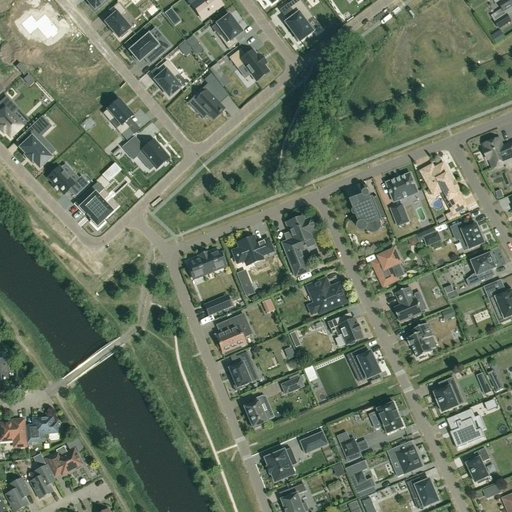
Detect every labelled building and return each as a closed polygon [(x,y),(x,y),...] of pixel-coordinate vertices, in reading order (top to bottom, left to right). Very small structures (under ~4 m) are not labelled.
[(85,0),(94,10),(106,0),(85,0)] [(217,0),(192,0),(191,2),(197,10),(200,8),(206,16),(221,5),(217,0)] [(296,15),(285,23),(299,42),(312,32),(305,23),(312,17),(299,0),(293,0),(287,4),(296,15)] [(511,6),(511,0),(500,0),(502,2),(499,4),(502,9),(491,16),(499,29),(511,21),(507,15),(506,15),(504,12),(511,6)] [(113,16),(105,23),(118,38),(119,38),(120,39),(127,34),(126,32),(130,29),(120,17),(126,12),(118,3),(109,11),(113,16)] [(168,19),(175,14),(171,9),(164,14),(168,19)] [(31,15),(20,24),(30,35),(37,28),(47,40),(51,37),(52,38),(58,33),(57,31),(59,30),(54,24),(53,23),(53,24),(50,21),(51,20),(50,20),(45,14),(36,21),(31,15)] [(217,24),(224,33),(219,37),(228,50),(238,43),(234,38),(242,32),(238,27),(234,22),(229,15),(217,24)] [(148,35),(129,51),(133,56),(132,57),(137,63),(138,61),(139,62),(144,58),(145,56),(146,57),(150,53),(151,52),(157,59),(170,47),(161,36),(155,29),(148,35)] [(186,41),(190,46),(197,41),(193,36),(186,41)] [(186,42),(180,47),(187,56),(193,51),(186,42)] [(46,54),(55,65),(63,58),(72,69),(73,70),(74,69),(73,69),(77,66),(78,68),(84,63),(83,61),(83,60),(84,61),(84,60),(84,59),(79,54),(76,50),(75,50),(71,45),(71,44),(70,44),(62,51),(57,45),(46,54)] [(240,50),(229,58),(238,70),(243,65),(251,75),(256,82),(269,72),(265,66),(266,64),(260,55),(258,57),(253,51),(245,56),(240,50)] [(161,75),(154,80),(169,97),(180,87),(173,79),(178,74),(167,61),(157,69),(161,75)] [(20,63),(15,67),(24,76),(28,72),(20,63)] [(214,76),(220,72),(222,70),(217,64),(209,70),(214,76)] [(202,96),(196,102),(203,109),(198,114),(202,119),(207,114),(213,120),(221,112),(221,111),(224,108),(212,96),(221,87),(211,74),(205,79),(209,83),(199,93),(202,96)] [(29,75),(24,80),(28,85),(33,80),(29,75)] [(90,89),(100,101),(111,91),(105,85),(106,85),(105,84),(103,82),(103,81),(97,75),(89,82),(83,76),(73,85),(82,96),(90,89)] [(0,110),(2,112),(0,113),(0,130),(3,134),(5,133),(10,138),(22,127),(22,128),(29,121),(17,109),(6,97),(0,103),(0,110)] [(119,100),(103,114),(110,122),(114,118),(121,125),(116,129),(121,135),(126,141),(132,136),(134,135),(128,129),(129,129),(124,123),(130,118),(132,116),(127,110),(127,109),(123,104),(123,105),(119,100)] [(30,139),(21,147),(28,154),(26,155),(33,162),(34,161),(41,167),(52,156),(36,139),(52,124),(43,115),(25,133),(30,139)] [(134,138),(122,148),(133,160),(142,153),(156,170),(169,159),(153,141),(144,149),(134,138)] [(511,166),(511,143),(506,146),(506,147),(503,148),(502,145),(501,146),(499,142),(500,142),(499,139),(484,145),(485,150),(484,150),(488,160),(490,159),(494,168),(493,169),(506,164),(508,168),(511,166)] [(435,177),(426,182),(431,190),(434,196),(441,192),(452,212),(446,216),(449,221),(461,216),(458,211),(466,207),(457,190),(458,189),(454,183),(454,184),(445,167),(443,166),(440,166),(435,169),(434,169),(433,171),(433,173),(435,177)] [(59,167),(48,178),(64,195),(70,189),(77,195),(88,184),(81,177),(74,184),(59,167)] [(394,203),(418,193),(410,174),(386,184),(394,203)] [(83,204),(79,208),(84,214),(83,215),(97,230),(105,223),(103,221),(113,212),(97,195),(101,191),(95,185),(79,200),(83,204)] [(357,199),(352,201),(354,207),(355,206),(355,207),(354,208),(355,210),(354,211),(354,212),(353,213),(354,214),(355,215),(356,215),(357,215),(360,224),(359,225),(358,227),(359,228),(359,230),(361,231),(363,232),(364,231),(366,231),(367,229),(368,231),(370,232),(372,233),(374,233),(376,232),(378,231),(380,229),(380,227),(380,225),(380,223),(379,221),(386,218),(377,197),(370,199),(369,196),(369,194),(369,193),(367,192),(366,192),(365,193),(364,194),(364,195),(365,197),(365,198),(363,199),(362,197),(361,197),(361,198),(358,199),(358,200),(357,201),(357,199)] [(406,214),(394,218),(398,227),(409,222),(406,214)] [(292,241),(287,243),(283,244),(295,276),(307,272),(307,273),(310,272),(301,252),(303,251),(301,247),(304,246),(303,242),(311,238),(309,235),(317,232),(312,217),(303,220),(302,217),(287,224),(293,238),(292,241)] [(456,241),(459,240),(465,238),(470,250),(485,244),(477,225),(470,227),(470,225),(464,228),(462,223),(451,228),(456,241)] [(441,241),(438,233),(424,239),(427,246),(441,241)] [(253,237),(252,237),(238,243),(240,249),(232,252),(237,264),(245,261),(247,266),(262,260),(261,256),(273,252),(268,240),(256,244),(253,237)] [(194,280),(205,276),(214,272),(225,267),(218,251),(209,255),(208,253),(198,257),(199,259),(189,263),(190,266),(188,267),(194,280)] [(381,260),(373,263),(377,272),(378,273),(379,273),(380,276),(379,276),(379,277),(380,277),(384,286),(397,280),(396,279),(403,275),(398,264),(400,263),(394,251),(380,258),(381,260)] [(492,270),(493,270),(496,268),(495,266),(497,265),(492,253),(491,253),(492,254),(485,257),(484,255),(478,258),(479,259),(472,262),(476,273),(466,281),(469,287),(493,277),(491,272),(492,270)] [(326,278),(306,286),(313,304),(307,306),(311,316),(317,313),(318,315),(348,303),(340,283),(330,287),(326,278)] [(499,313),(503,323),(511,319),(511,317),(511,290),(506,293),(501,280),(484,288),(487,294),(494,291),(496,296),(492,297),(496,307),(499,306),(501,312),(499,313)] [(444,289),(446,295),(454,292),(451,286),(444,289)] [(422,313),(422,312),(417,300),(415,301),(409,288),(396,294),(401,306),(395,309),(400,322),(409,319),(410,321),(415,318),(414,316),(422,313)] [(223,300),(206,307),(205,308),(209,316),(226,309),(223,300)] [(266,311),(273,308),(270,300),(263,303),(266,311)] [(223,353),(224,353),(231,350),(232,350),(233,352),(241,349),(240,346),(245,344),(242,338),(239,331),(249,327),(243,314),(226,322),(230,330),(219,334),(215,336),(218,341),(216,342),(218,349),(221,348),(221,349),(223,353)] [(344,321),(342,316),(327,323),(332,334),(335,333),(338,338),(342,336),(346,345),(348,344),(350,345),(354,344),(355,341),(362,338),(359,331),(360,331),(359,330),(357,326),(358,326),(358,325),(357,326),(354,319),(346,322),(344,321)] [(432,352),(431,349),(427,339),(433,337),(427,324),(412,331),(414,336),(409,338),(410,340),(408,341),(410,347),(412,346),(417,359),(419,358),(420,360),(427,357),(426,355),(432,352)] [(357,351),(346,356),(351,367),(359,363),(366,379),(366,380),(371,378),(372,380),(379,377),(378,375),(380,374),(376,365),(374,360),(370,352),(368,353),(359,357),(357,351)] [(244,385),(250,383),(245,370),(253,367),(247,352),(236,357),(239,365),(228,369),(231,376),(234,381),(231,382),(235,392),(245,388),(244,385)] [(0,380),(3,380),(3,381),(5,381),(5,380),(7,380),(7,372),(8,372),(7,360),(0,360),(0,380)] [(313,372),(311,367),(304,370),(306,375),(313,372)] [(480,385),(487,382),(482,374),(477,376),(480,385)] [(303,387),(300,378),(281,385),(285,395),(303,387)] [(459,406),(454,396),(460,393),(453,378),(439,384),(442,391),(434,394),(437,400),(439,407),(440,406),(443,413),(459,406)] [(497,378),(491,381),(497,393),(503,390),(501,385),(500,386),(497,380),(498,380),(497,378)] [(266,422),(262,411),(259,405),(265,403),(262,396),(255,399),(256,402),(244,408),(252,428),(254,427),(255,429),(261,427),(260,425),(266,422)] [(494,400),(485,404),(488,411),(497,407),(494,400)] [(378,411),(369,415),(375,430),(384,426),(387,434),(388,435),(389,435),(389,434),(403,428),(404,428),(404,427),(400,419),(401,419),(398,412),(397,412),(394,404),(394,403),(393,404),(378,410),(377,410),(378,411)] [(471,410),(449,419),(456,434),(454,435),(459,448),(458,449),(458,450),(484,439),(484,438),(483,438),(480,431),(480,430),(477,431),(472,421),(475,419),(475,418),(471,410)] [(26,426),(28,442),(42,441),(41,434),(48,434),(49,438),(51,440),(58,439),(60,437),(59,434),(57,432),(56,423),(53,423),(52,417),(33,419),(33,426),(32,426),(32,427),(27,427),(27,426),(26,426)] [(14,448),(17,448),(26,447),(25,437),(24,420),(22,420),(22,421),(17,421),(17,420),(15,421),(15,423),(0,423),(0,441),(14,441),(14,448)] [(328,445),(323,433),(300,442),(306,455),(328,445)] [(347,458),(359,452),(354,439),(347,442),(346,441),(344,442),(344,443),(341,444),(347,458)] [(402,445),(387,452),(391,461),(397,458),(404,474),(404,475),(405,475),(405,474),(422,467),(422,468),(423,467),(422,466),(422,467),(414,447),(413,447),(405,451),(402,445)] [(46,459),(50,469),(55,477),(60,474),(62,476),(73,470),(72,470),(74,469),(76,470),(80,467),(80,465),(82,464),(74,450),(67,453),(64,447),(57,451),(58,453),(46,459)] [(477,459),(467,464),(476,483),(477,483),(478,485),(486,481),(485,479),(489,477),(483,463),(490,459),(485,449),(474,454),(477,459)] [(295,474),(292,467),(286,452),(285,451),(284,451),(267,459),(267,458),(266,459),(266,460),(269,468),(268,468),(268,469),(270,474),(271,475),(272,475),(272,474),(275,482),(276,483),(277,483),(277,482),(294,475),(295,475),(295,474)] [(367,481),(363,472),(368,469),(365,461),(346,469),(356,495),(376,487),(372,478),(367,481)] [(55,482),(52,477),(46,466),(35,472),(38,478),(30,482),(39,499),(53,492),(49,485),(55,482)] [(419,478),(407,483),(414,499),(420,496),(425,507),(439,501),(435,494),(436,494),(433,488),(430,480),(422,484),(419,478)] [(30,495),(22,479),(10,485),(13,491),(6,495),(14,511),(28,505),(24,498),(30,495)] [(291,497),(282,500),(285,508),(286,511),(306,511),(309,511),(306,503),(302,505),(298,495),(307,491),(304,484),(289,490),(291,497)] [(497,486),(490,489),(493,496),(500,493),(497,486)] [(511,511),(511,495),(503,499),(508,511),(511,511)] [(372,497),(361,501),(364,507),(374,502),(372,497)] [(357,501),(349,504),(353,511),(360,508),(357,501)]
